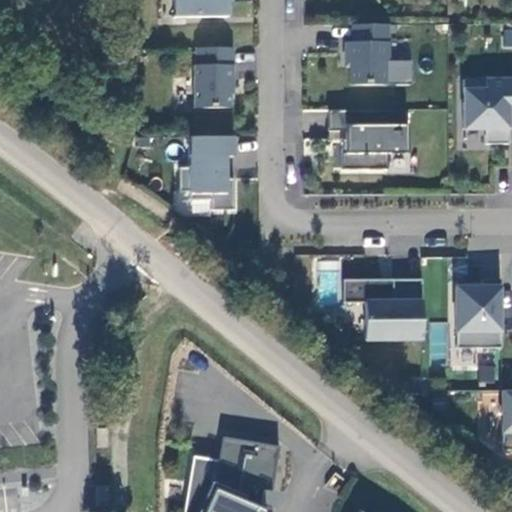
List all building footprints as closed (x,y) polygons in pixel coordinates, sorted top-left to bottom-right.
[(169,0),(169,10),(224,10),(223,0),(169,0)] [(384,18),(349,19),(349,37),(342,37),(342,54),(347,54),(347,79),(382,79),(381,55),(384,56),(384,18)] [(229,42),(192,41),(192,58),(190,59),(190,100),(227,100),(227,77),(230,78),(229,42)] [(511,73),(480,74),(481,84),(459,83),(459,124),(482,124),(482,139),(505,138),(505,110),(511,110),(511,73)] [(403,104),(324,104),(324,126),(341,126),(341,133),(337,133),(337,164),(383,164),(383,148),(402,148),(403,104)] [(229,130),(184,129),(184,160),(175,160),(175,184),(185,184),(185,193),(207,194),(207,203),(229,204),(230,172),(222,172),(221,149),(229,150),(229,130)] [(477,281),(451,282),(452,342),(497,343),(496,273),(477,273),(477,281)] [(416,274),(338,274),(338,297),(360,297),(360,333),(417,333),(416,274)] [(447,359),(446,322),(430,323),(431,359),(447,359)] [(479,382),(497,381),(496,365),(478,366),(479,382)] [(511,385),(497,385),(497,444),(511,444),(511,385)] [(271,491),(279,447),(221,437),(217,461),(213,482),(201,511),(265,511),(266,510),(252,505),(255,488),(271,491)] [(217,461),(192,457),(183,511),(201,511),(213,482),(217,461)]
